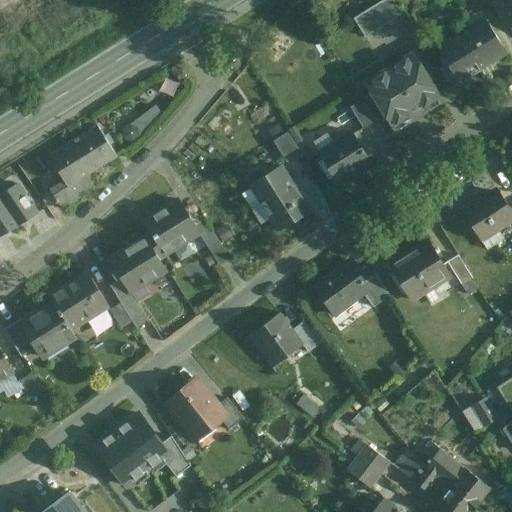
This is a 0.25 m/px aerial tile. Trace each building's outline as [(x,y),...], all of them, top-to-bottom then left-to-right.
[(393,0),(383,0),(354,18),(365,37),(402,14),(393,0)] [(511,0),(503,0),(511,14),(511,0)] [(486,16),(438,46),(461,83),(509,53),(486,16)] [(415,53),(368,83),(398,130),(445,101),(415,53)] [(362,100),(350,107),(363,128),(375,121),(362,100)] [(97,126),(71,142),(91,173),(117,157),(97,126)] [(286,129),(271,138),(285,159),(299,150),(286,129)] [(353,133),(335,144),(338,149),(323,158),(338,182),(355,172),(354,171),(370,161),(353,133)] [(91,173),(71,142),(50,156),(66,182),(69,187),(88,175),(91,173)] [(280,166),(251,185),(278,230),(308,211),(280,166)] [(66,182),(52,191),(62,208),(95,187),(88,175),(69,187),(66,182)] [(20,178),(0,191),(0,237),(1,238),(42,210),(20,178)] [(483,197),(464,210),(482,240),(511,221),(511,212),(500,193),(486,201),(483,197)] [(152,234),(110,260),(121,278),(129,291),(130,291),(165,269),(159,258),(199,233),(200,233),(195,224),(179,200),(145,221),(152,234)] [(218,240),(205,218),(195,224),(200,233),(199,233),(207,247),(218,240)] [(230,259),(218,240),(207,247),(219,265),(230,259)] [(429,242),(390,267),(412,302),(451,277),(429,242)] [(473,278),(459,255),(447,262),(462,285),(473,278)] [(347,261),(312,287),(334,315),(362,294),(368,289),(363,282),(347,261)] [(87,272),(49,296),(53,303),(58,310),(57,311),(59,315),(61,315),(70,330),(71,329),(108,306),(87,272)] [(389,295),(375,273),(363,282),(368,289),(362,294),(373,308),(389,295)] [(130,291),(129,291),(121,278),(109,285),(117,298),(120,303),(131,321),(136,328),(148,320),(130,291)] [(70,330),(61,315),(59,315),(57,311),(58,310),(53,303),(22,323),(21,324),(36,348),(43,358),(75,337),(71,329),(70,330)] [(131,321),(120,303),(110,309),(121,327),(131,321)] [(278,312),(247,335),(272,367),(301,345),(302,344),(291,330),(278,312)] [(21,324),(22,323),(20,319),(4,330),(21,357),(36,348),(21,324)] [(320,343),(303,321),(291,330),(302,344),(301,345),(307,353),(320,343)] [(0,351),(0,379),(12,372),(0,351)] [(31,373),(19,381),(30,400),(43,391),(31,373)] [(217,405),(196,378),(165,403),(197,442),(222,422),(227,418),(217,405)] [(511,379),(499,388),(511,407),(511,421),(511,422),(511,423),(503,429),(511,443),(511,379)] [(243,418),(227,398),(217,405),(227,418),(222,422),(228,429),(243,418)] [(484,398),(473,406),(485,427),(497,419),(484,398)] [(139,410),(93,444),(127,489),(165,461),(177,476),(192,465),(171,438),(164,443),(139,410)] [(440,448),(429,440),(420,452),(430,460),(440,448)] [(388,461),(367,445),(358,457),(379,473),(388,461)] [(465,469),(440,448),(430,460),(425,466),(425,467),(450,487),(465,469)] [(406,451),(394,465),(405,474),(414,463),(409,459),(412,456),(406,451)] [(425,466),(413,455),(412,456),(409,459),(414,463),(405,474),(414,480),(425,467),(425,466)] [(358,457),(348,470),(369,486),(379,473),(358,457)] [(425,467),(414,480),(426,490),(431,484),(444,494),(450,487),(425,467)] [(465,469),(450,487),(475,507),(490,489),(465,469)] [(471,511),(475,507),(450,487),(444,494),(436,504),(445,511),(471,511)] [(84,511),(70,492),(42,511),(84,511)] [(399,511),(384,500),(374,511),(399,511)]
